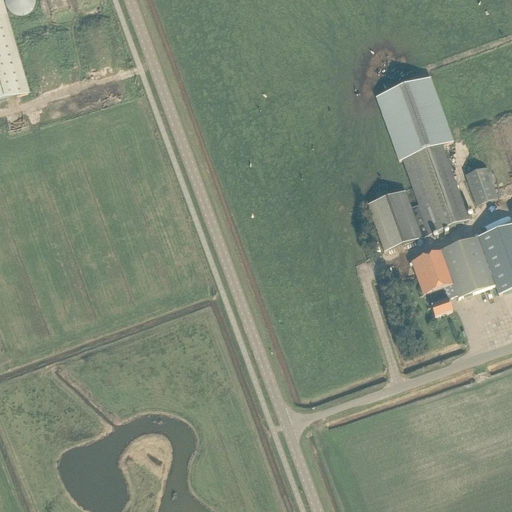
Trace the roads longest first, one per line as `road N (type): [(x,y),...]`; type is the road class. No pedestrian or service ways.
road 1 (tertiary): [(288,427),(131,0)]
road 2 (unclassified): [(288,427),(511,348)]
